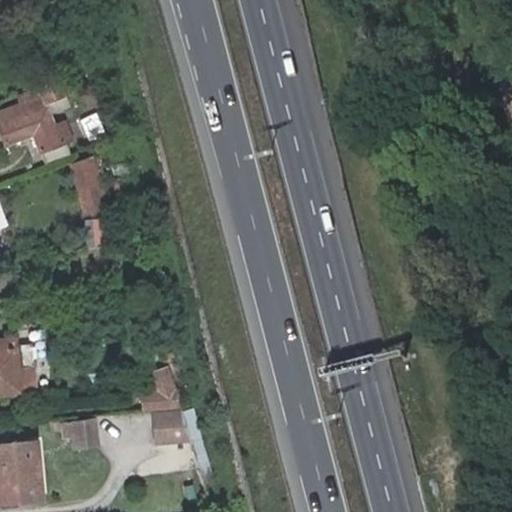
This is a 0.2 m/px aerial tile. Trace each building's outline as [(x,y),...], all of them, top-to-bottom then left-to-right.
[(52,60),(42,34),(30,39),(40,64),(52,60)] [(0,135),(3,142),(31,131),(38,149),(63,138),(68,136),(61,119),(50,124),(46,111),(66,103),(57,78),(37,86),(41,95),(0,111),(0,135)] [(63,138),(38,149),(42,159),(67,148),(63,138)] [(89,156),(84,158),(99,208),(106,206),(89,156)] [(99,208),(84,158),(70,163),(84,212),(99,208)] [(13,337),(0,338),(0,392),(32,388),(27,343),(13,345),(13,337)] [(165,367),(149,372),(154,388),(139,389),(139,410),(178,406),(173,387),(165,367)] [(178,406),(150,410),(154,443),(188,439),(180,411),(178,406)] [(191,407),(180,411),(188,439),(191,438),(197,461),(206,459),(191,407)] [(88,420),(62,422),(63,434),(72,433),(73,446),(95,444),(95,434),(90,434),(88,420)] [(26,439),(0,441),(0,499),(31,497),(26,439)]
